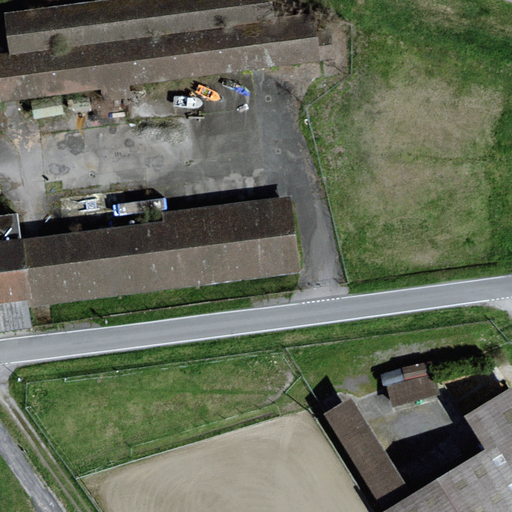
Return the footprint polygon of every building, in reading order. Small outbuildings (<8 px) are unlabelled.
[(125,0),(8,15),(13,54),(270,22),(268,6),(261,7),(259,0),(125,0)] [(0,100),(332,59),(329,31),(312,33),(310,17),(270,22),(13,54),(0,55),(0,100)] [(0,220),(0,302),(35,298),(36,308),(295,273),(285,199),(164,215),(166,225),(16,245),(13,219),(0,220)] [(394,401),(441,389),(432,356),(385,368),(394,401)] [(511,511),(511,398),(508,393),(464,420),(486,455),(391,511),(511,511)] [(325,417),(378,505),(401,491),(347,403),(325,417)]
